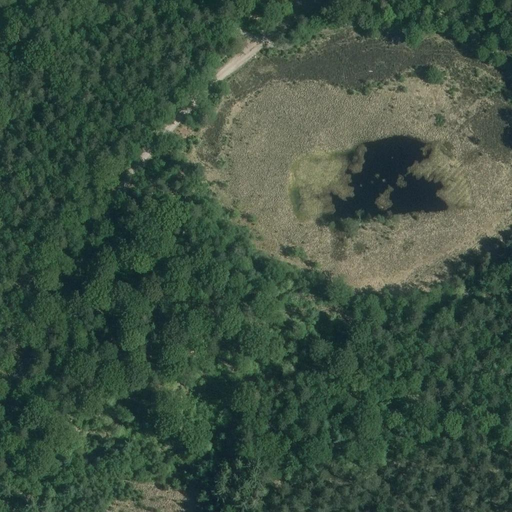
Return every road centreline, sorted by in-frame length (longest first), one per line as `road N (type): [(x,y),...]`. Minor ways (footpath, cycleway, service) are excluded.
road 1 (track): [(511,430),(0,478)]
road 2 (track): [(251,50),(197,96),(112,202),(0,430)]
